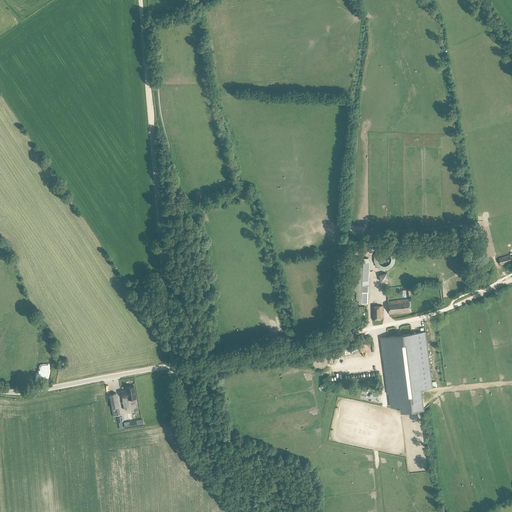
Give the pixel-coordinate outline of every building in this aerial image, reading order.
[(510,255),(499,258),(498,261),(499,263),(501,265),(511,262),(511,261),(511,256),(511,257),(510,255)] [(357,302),(368,303),(369,285),(367,285),(368,259),(360,259),(359,292),(358,292),(357,302)] [(389,302),(390,314),(411,312),(410,300),(389,302)] [(383,306),(372,306),(372,320),(383,320),(383,306)] [(402,334),(380,337),(387,393),(399,392),(401,413),(425,411),(422,389),(432,387),(425,332),(409,334),(410,343),(403,344),(402,334)] [(355,363),(347,363),(347,378),(355,378),(355,363)] [(127,409),(125,397),(127,397),(127,400),(136,398),(134,387),(126,388),(126,390),(121,391),(122,397),(124,409),(127,409)] [(120,415),(116,393),(110,394),(113,416),(120,415)]
